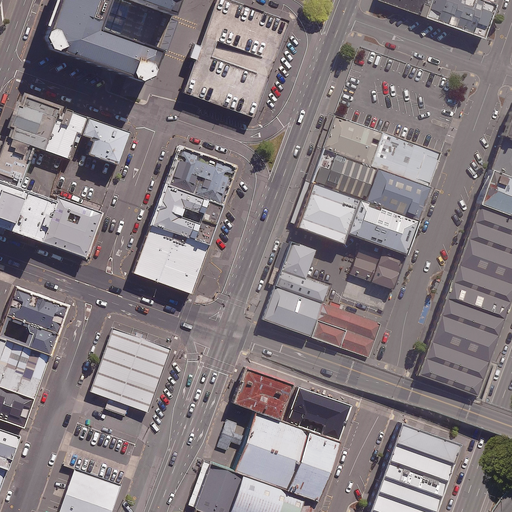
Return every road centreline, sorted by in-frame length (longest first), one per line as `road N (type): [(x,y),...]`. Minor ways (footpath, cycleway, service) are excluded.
road 1 (residential): [(493,67),(382,408),(336,511)]
road 2 (secondary): [(511,426),(226,329)]
road 3 (residential): [(79,342),(18,511)]
road 4 (residential): [(160,116),(1,64)]
road 5 (residential): [(493,67),(344,13)]
road 6 (trunk): [(511,385),(467,511)]
road 7 (residential): [(160,116),(115,241)]
road 8 (trunk): [(267,218),(308,104)]
road 9 (trunk): [(185,439),(189,320)]
